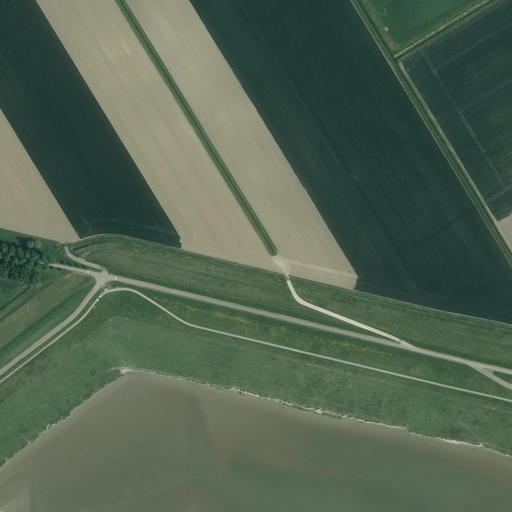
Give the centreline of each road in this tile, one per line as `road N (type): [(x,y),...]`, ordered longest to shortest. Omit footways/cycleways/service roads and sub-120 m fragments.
road 1 (unknown): [(0,412),(123,322),(511,414)]
road 2 (unclassified): [(511,372),(105,276)]
road 3 (unclassified): [(0,372),(71,319),(105,276)]
road 4 (track): [(402,346),(301,302),(288,282)]
